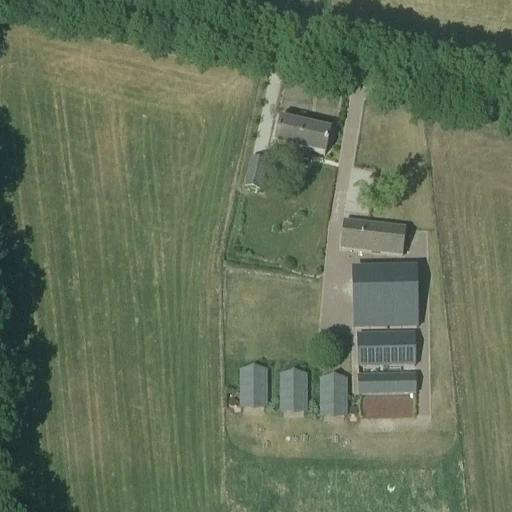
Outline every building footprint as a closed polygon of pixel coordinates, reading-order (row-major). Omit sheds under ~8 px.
[(323,158),(330,132),(280,119),(274,146),(275,145),(294,150),(292,159),(307,163),(309,154),(323,157),(323,158)] [(260,194),(266,163),(249,160),(243,190),(260,194)] [(402,257),(405,231),(343,224),(340,250),(402,257)] [(353,330),(416,329),(415,277),(353,278),(353,330)] [(358,368),(414,368),(413,336),(357,337),(358,368)] [(358,397),(414,396),(414,377),(358,378),(358,397)]
